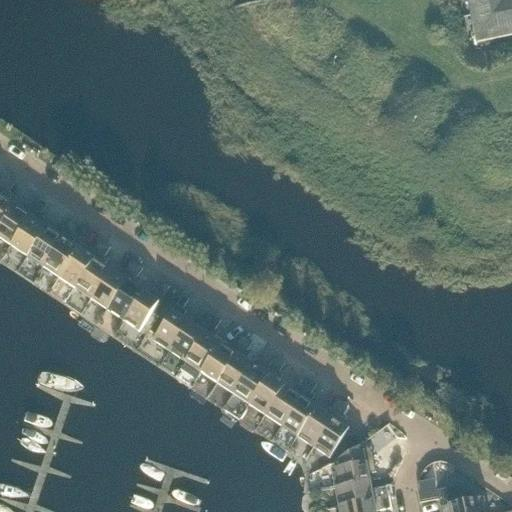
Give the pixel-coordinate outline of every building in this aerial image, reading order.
[(292,28),(285,0),(286,0),(271,0),(247,6),(229,11),(230,14),(252,8),(260,36),(292,28)] [(511,0),(468,0),(478,42),(511,35),(511,0)] [(0,196),(10,181),(5,177),(0,184),(0,196)] [(10,194),(16,184),(10,181),(0,196),(0,230),(16,207),(9,203),(13,196),(10,194)] [(0,238),(12,247),(42,202),(37,198),(31,208),(27,205),(22,212),(16,207),(0,230),(0,238)] [(42,215),(48,206),(42,202),(12,247),(28,258),(47,229),(41,224),(45,217),(42,215)] [(44,268),(74,223),(69,220),(63,229),(59,226),(54,233),(47,229),(28,258),(44,268)] [(73,236),(80,227),(74,223),(44,268),(60,279),(79,250),(73,245),(77,239),(73,236)] [(76,289),(106,245),(101,241),(94,250),(91,248),(86,254),(79,250),(60,279),(76,289)] [(105,258),(112,248),(106,245),(76,289),(92,300),(111,271),(105,267),(109,260),(105,258)] [(108,311),(138,266),(133,262),(126,271),(123,269),(118,276),(111,271),(92,300),(108,311)] [(137,279),(144,270),(138,266),(108,311),(124,322),(143,293),(137,288),(141,281),(137,279)] [(140,332),(170,288),(164,284),(158,293),(155,290),(150,297),(143,293),(124,322),(140,332)] [(184,310),(190,300),(184,296),(177,306),(170,302),(150,332),(157,336),(154,341),(170,353),(190,324),(183,319),(187,312),(184,310)] [(186,363),(216,318),(211,314),(205,324),(201,321),(196,328),(190,324),(170,353),(186,363)] [(216,331),(222,322),(216,318),(186,363),(202,374),(222,345),(215,340),(219,333),(216,331)] [(218,384),(248,339),(243,336),(237,345),(233,342),(228,349),(222,345),(202,374),(218,384)] [(247,352),(254,343),(248,339),(218,384),(234,395),(253,366),(247,362),(251,355),(247,352)] [(250,406),(280,361),(275,357),(268,366),(265,364),(260,371),(253,366),(234,395),(250,406)] [(279,374),(286,364),(280,361),(250,406),(266,416),(285,387),(279,383),(283,376),(279,374)] [(282,427),(312,382),(307,378),(300,388),(297,385),(292,392),(285,387),(266,416),(282,427)] [(311,395),(318,386),(312,382),(282,427),(298,438),(317,409),(311,404),(315,397),(311,395)] [(314,448),(344,403),(339,400),(332,409),(329,406),(324,413),(317,409),(298,438),(314,448)] [(335,461),(364,445),(356,436),(349,431),(350,430),(342,425),(347,419),(343,416),(350,407),(344,403),(314,448),(330,459),(331,459),(335,461)] [(374,462),(372,453),(364,445),(335,461),(337,469),(332,470),(336,489),(370,483),(369,475),(377,473),(374,462)] [(442,476),(452,459),(437,451),(427,468),(442,476)] [(387,488),(372,491),(370,483),(336,489),(340,508),(389,499),(387,488)] [(475,500),(474,496),(460,487),(438,491),(442,511),(485,511),(483,499),(475,500)] [(377,511),(391,509),(389,499),(340,508),(340,511),(377,511)]
